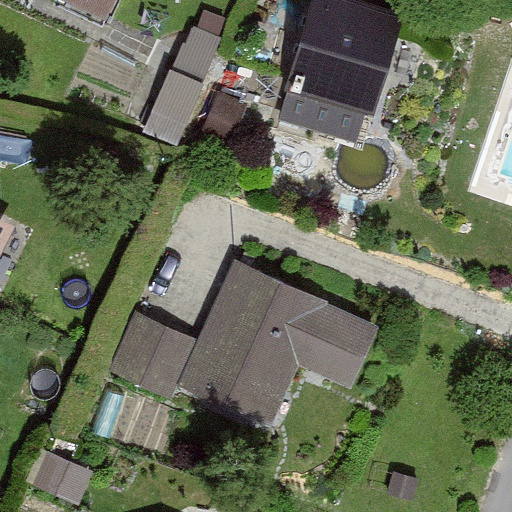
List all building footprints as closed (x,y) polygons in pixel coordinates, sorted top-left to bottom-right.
[(106,0),(75,0),(101,12),(106,0)] [(399,10),(360,0),(306,0),(288,68),(300,71),(294,93),(371,113),(399,10)] [(148,120),(181,134),(225,30),(192,16),(148,120)] [(0,261),(17,227),(0,218),(0,261)] [(380,326),(233,259),(196,340),(177,382),(270,425),(298,364),(352,388),(380,326)] [(196,340),(135,312),(108,371),(169,398),(177,382),(196,340)] [(90,474),(51,457),(37,489),(76,505),(90,474)]
